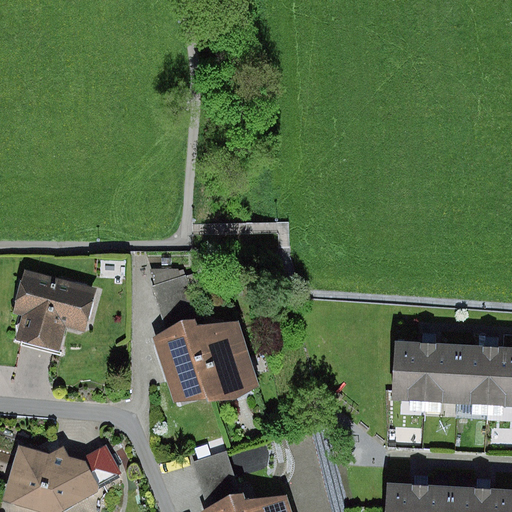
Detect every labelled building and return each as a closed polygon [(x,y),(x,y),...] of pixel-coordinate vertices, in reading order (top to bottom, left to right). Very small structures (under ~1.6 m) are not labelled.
[(91,293),(29,277),(20,310),(30,312),(23,337),(56,345),(63,321),(82,326),(91,293)] [(185,277),(157,286),(166,315),(194,306),(185,277)] [(199,320),(194,306),(166,315),(170,329),(199,320)] [(199,338),(198,338),(212,382),(211,383),(215,392),(231,387),(235,379),(249,375),(234,327),(199,338)] [(198,387),(211,383),(212,382),(198,338),(199,338),(196,328),(160,340),(175,388),(190,383),(198,387)] [(511,405),(511,353),(492,352),(431,350),(409,349),(406,401),(511,405)] [(52,459),(24,451),(12,492),(49,503),(53,511),(54,511),(118,477),(115,468),(106,451),(80,465),(67,461),(62,453),(52,459)] [(226,453),(197,462),(207,491),(235,482),(226,453)] [(235,482),(207,491),(211,505),(240,496),(235,482)] [(511,511),(511,487),(482,486),(420,484),(389,482),(387,511),(511,511)] [(247,511),(246,511),(285,511),(282,501),(247,511)] [(246,511),(247,511),(244,502),(213,511),(246,511)]
